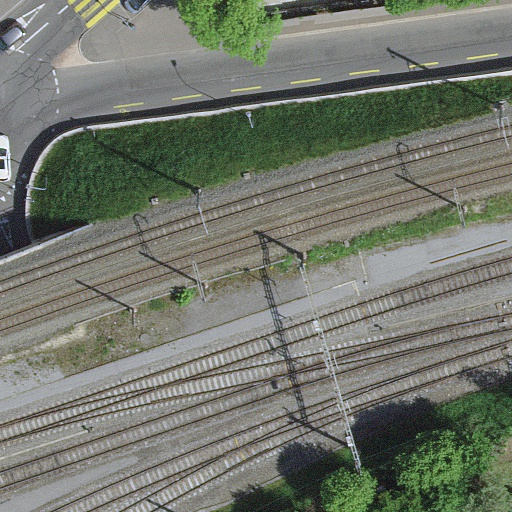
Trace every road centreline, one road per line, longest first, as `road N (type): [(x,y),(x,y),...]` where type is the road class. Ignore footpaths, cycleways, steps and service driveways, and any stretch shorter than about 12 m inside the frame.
road 1 (unclassified): [(8,119),(98,88),(511,28)]
road 2 (unclassified): [(75,511),(0,291)]
